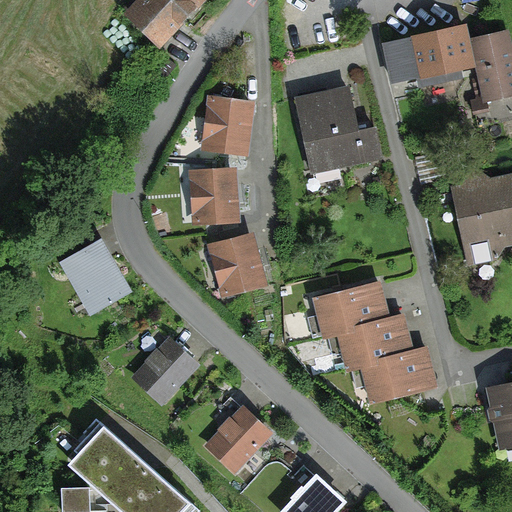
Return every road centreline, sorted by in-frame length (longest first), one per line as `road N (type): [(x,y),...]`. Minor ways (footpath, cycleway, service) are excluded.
road 1 (residential): [(246,0),(129,182),(134,239),(414,511)]
road 2 (residential): [(367,0),(446,367)]
